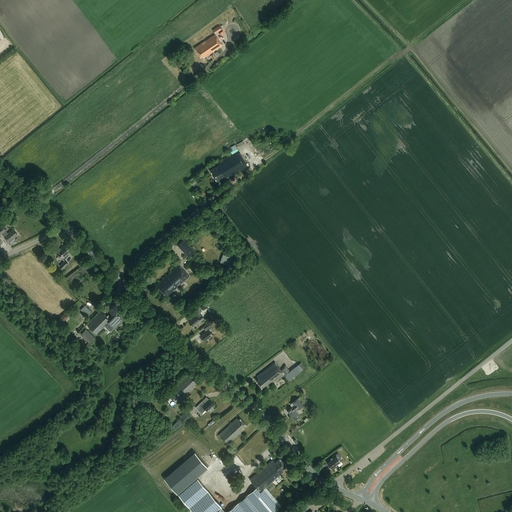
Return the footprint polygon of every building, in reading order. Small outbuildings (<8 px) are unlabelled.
[(215,34),(194,48),(201,58),(203,56),(204,58),(206,56),(223,45),(215,34)] [(247,166),(238,151),(217,163),(218,165),(210,170),(216,181),(224,176),(225,177),(230,175),(230,176),(247,166)] [(7,230),(3,225),(0,226),(0,235),(2,234),(4,236),(3,237),(8,243),(17,237),(15,235),(17,234),(13,229),(7,233),(5,231),(7,230)] [(177,245),(189,257),(196,251),(184,238),(177,245)] [(70,251),(71,249),(67,245),(66,247),(65,246),(57,254),(63,260),(71,252),(70,251)] [(223,254),(221,259),(226,261),(225,264),(230,265),(232,258),(227,256),(223,254)] [(63,270),(68,264),(65,262),(60,267),(63,270)] [(189,276),(179,265),(157,285),(166,296),(171,292),(171,293),(189,276)] [(86,305),(81,309),(88,316),(93,311),(86,305)] [(123,317),(116,311),(109,318),(101,310),(87,324),(97,334),(105,326),(110,332),(119,323),(118,322),(123,317)] [(197,311),(196,311),(191,315),(193,318),(188,322),(193,327),(200,321),(201,322),(204,319),(204,318),(201,315),(201,316),(200,315),(197,311)] [(212,328),(209,325),(204,329),(205,332),(200,335),(205,341),(213,335),(209,330),(212,328)] [(89,343),(94,337),(87,330),(82,336),(89,343)] [(300,372),(295,367),(290,371),(288,373),(284,368),(283,369),(281,370),(280,369),(275,362),(257,377),(259,379),(256,381),(262,388),(267,384),(268,385),(273,382),(273,383),(284,374),(289,381),(300,372)] [(197,383),(189,374),(186,377),(186,376),(181,380),(167,393),(177,404),(196,387),(194,385),(197,383)] [(201,414),(205,409),(207,411),(214,404),(209,399),(208,399),(206,397),(195,407),(201,414)] [(287,412),(294,420),(300,416),(295,410),(297,409),(298,410),(304,405),(298,398),(292,403),(290,405),(293,407),(287,412)] [(246,424),(240,418),(238,420),(237,419),(219,435),(228,444),(240,433),(240,432),(243,429),(242,428),(246,424)] [(178,420),(172,426),(175,429),(181,424),(178,420)] [(164,478),(177,493),(208,467),(195,452),(164,478)] [(326,462),(332,468),(337,464),(339,466),(342,464),(336,455),(326,462)] [(256,487),(257,487),(260,492),(263,489),(264,489),(279,476),(278,475),(283,471),(282,470),(287,466),(280,458),(275,462),(273,460),(250,479),(256,487)] [(178,495),(189,507),(208,491),(197,478),(179,494),(178,495)] [(273,511),(279,507),(263,489),(260,492),(257,487),(256,487),(247,495),(262,511),(273,511)] [(209,492),(208,491),(189,507),(193,511),(214,511),(221,507),(209,492)] [(262,511),(247,495),(238,503),(226,511),(262,511)]
